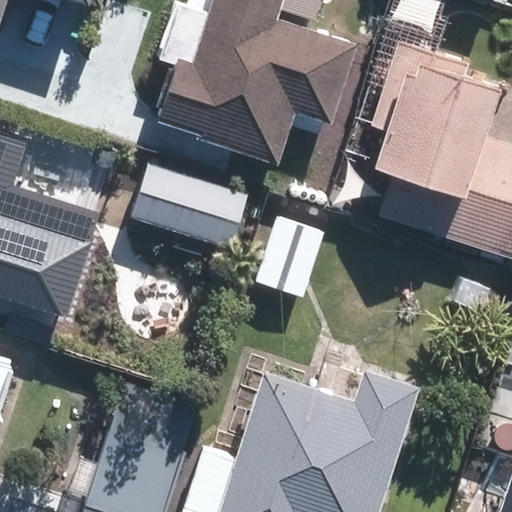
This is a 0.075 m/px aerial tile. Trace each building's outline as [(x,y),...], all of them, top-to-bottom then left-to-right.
[(0,0),(0,66),(11,70),(28,15),(63,28),(64,25),(134,47),(180,49),(196,0),(0,0)] [(372,212),(511,256),(511,141),(478,131),(493,83),(459,72),(464,58),(393,35),(364,122),(381,126),(369,163),(386,169),(372,212)] [(159,137),(238,161),(263,81),(183,58),(159,137)] [(0,298),(61,318),(86,243),(94,220),(5,192),(20,147),(0,140),(0,298)] [(132,220),(234,251),(251,197),(149,165),(132,220)] [(259,281),(305,295),(324,229),(278,215),(259,281)] [(511,271),(504,269),(493,305),(511,311),(511,306),(511,271)] [(0,421),(17,366),(0,360),(0,421)] [(380,511),(421,385),(366,366),(356,398),(265,368),(237,455),(205,444),(183,511),(380,511)] [(86,503),(114,511),(163,511),(184,450),(110,426),(86,503)] [(511,511),(511,471),(498,511),(511,511)]
